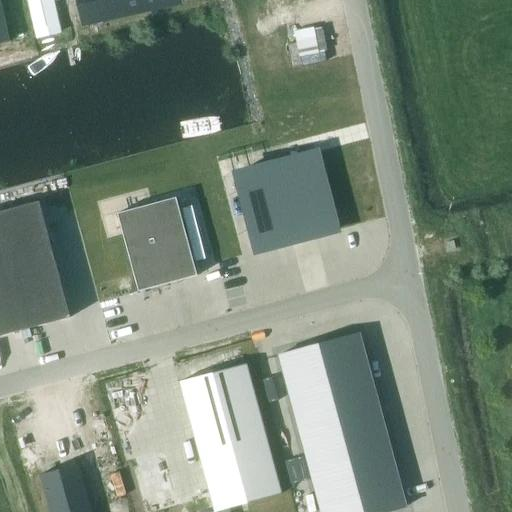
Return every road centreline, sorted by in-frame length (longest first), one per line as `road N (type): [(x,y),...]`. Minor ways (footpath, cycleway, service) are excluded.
road 1 (unclassified): [(409,276),(0,386)]
road 2 (unclassified): [(409,276),(353,0)]
road 3 (unclassified): [(457,511),(409,276)]
